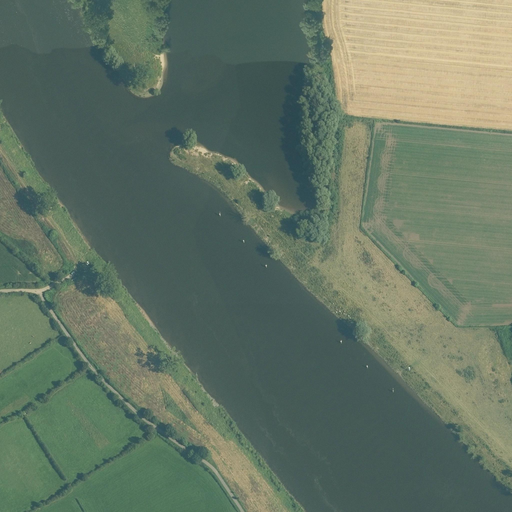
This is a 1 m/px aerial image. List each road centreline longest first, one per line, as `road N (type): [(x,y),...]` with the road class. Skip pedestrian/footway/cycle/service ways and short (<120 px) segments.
road 1 (unclassified): [(38,291),(98,376),(211,467),(242,511)]
road 2 (track): [(74,271),(74,257),(0,145)]
